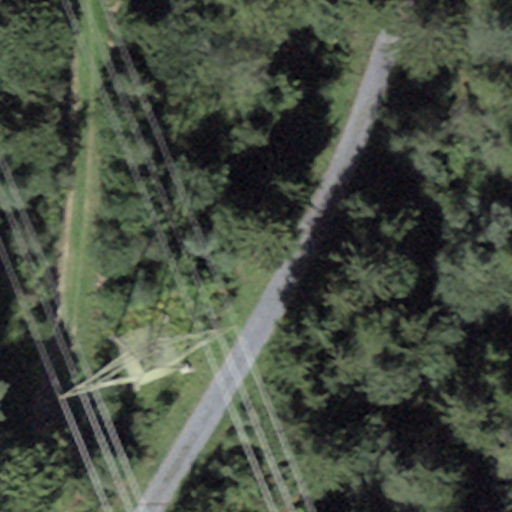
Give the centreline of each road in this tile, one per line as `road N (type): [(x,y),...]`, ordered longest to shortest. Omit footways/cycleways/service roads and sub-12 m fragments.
road 1 (track): [(156,511),(250,359),(417,0)]
road 2 (track): [(67,0),(36,511)]
